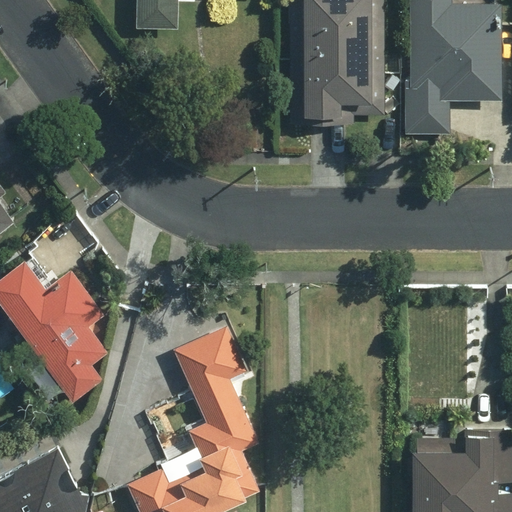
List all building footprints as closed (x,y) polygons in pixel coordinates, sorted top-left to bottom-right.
[(135,0),(135,27),(176,27),(176,0),(135,0)] [(383,0),(286,0),(285,115),(382,116),(383,0)] [(449,133),(449,100),(499,100),(500,4),(450,4),(450,0),(406,0),(406,132),(449,133)] [(0,229),(12,221),(0,205),(0,195),(4,192),(0,187),(0,229)] [(98,378),(87,363),(105,350),(86,324),(100,314),(67,268),(40,287),(18,256),(0,269),(0,304),(68,399),(98,378)] [(170,349),(203,420),(184,429),(200,464),(166,479),(159,464),(123,481),(137,511),(204,511),(255,489),(237,450),(257,441),(227,375),(244,367),(224,325),(170,349)] [(414,435),(414,447),(405,447),(405,511),(510,511),(510,492),(494,492),(494,478),(509,478),(508,427),(462,427),(462,447),(451,447),(451,435),(414,435)] [(56,446),(0,471),(0,511),(84,511),(89,494),(79,491),(56,446)]
